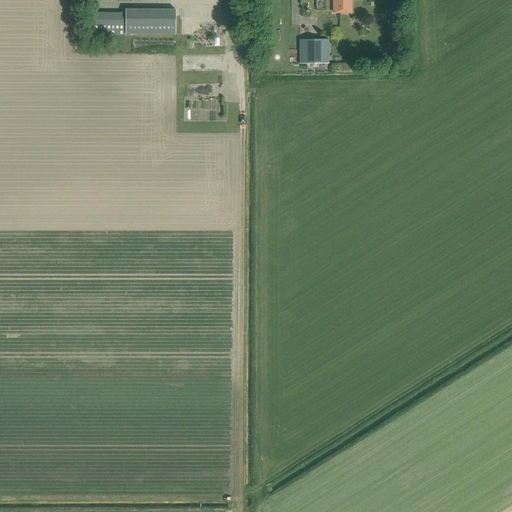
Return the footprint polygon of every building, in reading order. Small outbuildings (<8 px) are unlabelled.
[(333,0),(333,13),(351,13),(351,0),(333,0)] [(93,34),(125,34),(175,35),(175,20),(156,20),(156,14),(93,13),(93,34)] [(181,17),(180,24),(188,24),(188,26),(196,26),(196,17),(181,17)] [(215,18),(198,19),(199,36),(215,35),(215,18)] [(299,40),(299,64),(328,64),(328,40),(299,40)] [(136,62),(136,70),(193,71),(194,56),(131,55),(131,62),(136,62)] [(158,95),(158,84),(128,84),(128,95),(158,95)]
